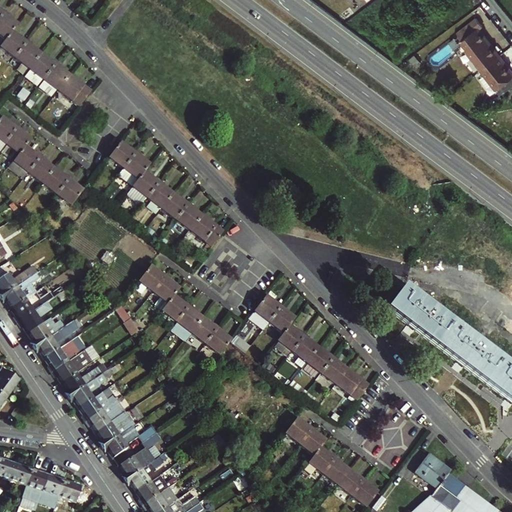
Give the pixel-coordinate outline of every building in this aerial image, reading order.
[(0,17),(0,36),(6,41),(12,34),(17,26),(6,18),(9,15),(4,12),(0,17)] [(482,27),(476,19),(454,36),(481,71),(498,57),(477,31),(482,27)] [(14,59),(28,41),(24,38),(21,41),(12,34),(6,41),(0,48),(14,59)] [(28,70),(39,55),(30,48),(33,45),(28,41),(14,59),(28,70)] [(28,70),(43,81),(56,63),(52,60),(50,63),(39,55),(28,70)] [(511,74),(499,58),(498,57),(481,71),(496,90),(511,78),(511,74)] [(57,91),(68,77),(58,69),(60,66),(56,63),(43,81),(57,91)] [(88,91),(68,77),(57,91),(78,107),(90,93),(88,91)] [(0,120),(0,140),(5,145),(18,126),(14,123),(12,126),(1,119),(0,120)] [(23,130),(18,126),(5,145),(19,155),(25,148),(30,141),(20,133),(23,130)] [(108,159),(123,170),(137,152),(132,149),(130,151),(120,143),(108,159)] [(13,163),(27,174),(41,156),(37,152),(34,156),(25,148),(19,155),(13,163)] [(143,173),(149,166),(138,158),(140,155),(137,152),(123,170),(137,181),(143,173)] [(27,174),(41,184),(53,170),(43,162),(46,159),(41,156),(27,174)] [(56,196),(70,178),(66,174),(63,177),(53,170),(41,184),(56,196)] [(132,188),(146,200),(161,181),(156,178),(154,181),(143,173),(137,181),(132,188)] [(56,196),(71,207),(82,192),(72,184),(74,181),(70,178),(56,196)] [(160,210),(172,195),(162,187),(165,184),(161,181),(146,200),(160,210)] [(182,203),(172,195),(160,210),(175,221),(189,203),(184,200),(182,203)] [(189,232),(201,217),(191,209),(193,206),(189,203),(175,221),(189,232)] [(220,232),(201,217),(189,232),(210,248),(222,233),(220,232)] [(466,266),(469,251),(433,242),(430,257),(466,266)] [(23,284),(28,280),(23,273),(12,281),(1,267),(0,268),(0,298),(1,299),(23,284)] [(138,282),(153,293),(167,276),(162,272),(159,275),(149,267),(138,282)] [(171,279),(167,276),(153,293),(167,304),(173,297),(178,290),(169,282),(171,279)] [(6,302),(11,310),(31,296),(23,284),(1,299),(4,304),(6,302)] [(114,294),(108,285),(95,294),(101,303),(114,294)] [(31,296),(11,310),(16,318),(14,319),(18,324),(47,303),(56,297),(62,293),(59,289),(38,304),(32,295),(31,296)] [(440,312),(426,301),(424,304),(403,289),(388,310),(511,403),(511,370),(488,353),(490,350),(475,338),(472,341),(438,315),(440,312)] [(62,293),(56,297),(60,303),(67,298),(63,293),(62,293)] [(176,323),(190,305),(185,302),(183,305),(173,297),(167,304),(161,312),(176,323)] [(265,297),(253,312),(268,324),(282,306),(278,302),(276,305),(265,297)] [(29,336),(42,326),(38,321),(46,315),(45,313),(51,309),(47,303),(18,324),(21,329),(23,327),(29,336)] [(194,308),(190,305),(176,323),(190,334),(201,319),(192,311),(194,308)] [(268,324),(283,335),(289,327),(294,320),(284,312),(286,309),(282,306),(268,324)] [(125,323),(131,331),(137,327),(132,320),(132,318),(125,323)] [(212,327),(201,319),(190,334),(205,345),(219,327),(214,323),(212,327)] [(31,344),(35,349),(64,329),(60,323),(54,327),(50,321),(42,326),(29,336),(33,343),(31,344)] [(45,360),(59,350),(55,345),(72,333),(67,326),(64,329),(35,349),(37,353),(39,351),(45,360)] [(131,331),(134,335),(140,331),(137,327),(131,331)] [(222,330),(219,327),(205,345),(219,356),(230,342),(231,341),(220,333),(222,330)] [(289,327),(283,335),(277,342),(291,353),(305,335),(301,332),(298,335),(289,327)] [(305,335),(291,353),(306,364),(317,349),(307,341),(309,338),(305,335)] [(236,337),(232,343),(246,350),(249,344),(236,337)] [(48,369),(51,373),(82,352),(87,349),(83,343),(63,356),(59,350),(45,360),(50,367),(48,369)] [(327,357),(317,349),(306,364),(320,375),(334,357),(329,354),(327,357)] [(82,352),(51,373),(54,377),(56,376),(62,384),(75,375),(81,371),(91,364),(82,352)] [(338,360),(334,357),(320,375),(334,386),(346,371),(336,363),(338,360)] [(95,367),(92,363),(91,364),(81,371),(83,375),(95,367)] [(0,395),(5,399),(19,381),(2,368),(0,370),(0,395)] [(101,376),(68,398),(71,402),(73,401),(79,409),(92,400),(89,395),(96,390),(96,388),(105,382),(104,381),(117,372),(114,368),(101,376)] [(80,382),(75,375),(62,384),(67,392),(65,393),(68,398),(101,376),(97,371),(91,375),(92,377),(90,379),(86,378),(80,382)] [(334,386),(356,402),(367,387),(346,371),(334,386)] [(92,400),(101,412),(107,408),(98,396),(92,400)] [(101,412),(92,400),(79,409),(84,417),(82,419),(85,423),(101,412)] [(107,408),(101,412),(85,423),(88,427),(90,426),(96,434),(115,421),(112,416),(120,410),(115,403),(107,408)] [(115,421),(96,434),(101,442),(99,444),(102,448),(125,432),(117,420),(115,421)] [(306,427),(296,420),(285,434),(299,445),(312,427),(308,424),(306,427)] [(312,427),(299,445),(314,456),(319,449),(325,442),(314,434),(316,431),(312,427)] [(128,445),(133,441),(134,441),(127,431),(125,432),(102,448),(105,452),(107,451),(113,459),(127,449),(128,445)] [(142,445),(153,438),(148,431),(134,441),(133,441),(138,448),(142,445)] [(125,482),(154,462),(146,452),(161,442),(156,435),(153,438),(142,445),(145,450),(119,468),(124,475),(122,476),(125,482)] [(329,457),(319,449),(314,456),(308,464),(322,475),(336,457),(331,454),(329,457)] [(163,455),(154,462),(125,482),(128,486),(130,485),(136,493),(150,483),(146,478),(155,472),(154,469),(167,460),(163,455)] [(431,496),(412,511),(449,511),(450,511),(497,511),(447,475),(450,472),(428,455),(414,473),(436,489),(431,496)] [(336,457),(322,475),(337,486),(348,471),(338,463),(340,460),(336,457)] [(0,478),(9,481),(15,464),(0,459),(0,478)] [(31,470),(15,464),(9,481),(26,487),(31,470)] [(42,493),(48,476),(31,470),(26,487),(42,493)] [(348,471),(337,486),(351,497),(365,479),(360,476),(358,479),(348,471)] [(166,479),(163,474),(150,483),(153,488),(166,479)] [(64,482),(48,476),(42,493),(58,498),(64,482)] [(153,488),(150,483),(136,493),(141,500),(139,501),(142,506),(171,486),(166,479),(153,488)] [(369,482),(365,479),(351,497),(366,508),(377,493),(367,485),(369,482)] [(81,488),(64,482),(58,498),(75,504),(81,488)] [(171,486),(142,506),(146,511),(147,510),(148,511),(160,511),(179,500),(181,498),(178,494),(172,498),(170,495),(176,491),(179,489),(175,484),(171,486)] [(187,511),(199,504),(200,503),(196,496),(183,505),(179,500),(160,511),(187,511)] [(388,501),(381,496),(372,509),(376,511),(379,511),(386,504),(388,501)]
